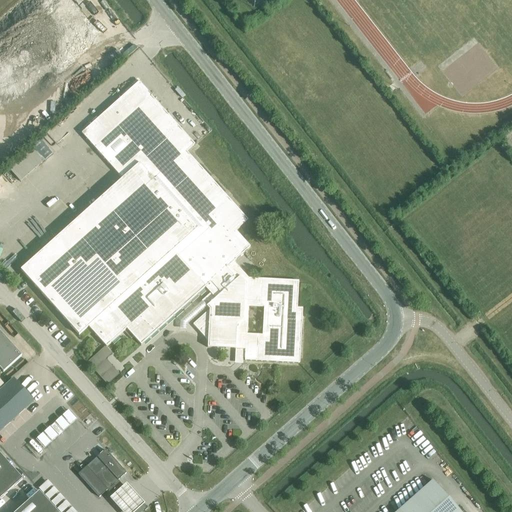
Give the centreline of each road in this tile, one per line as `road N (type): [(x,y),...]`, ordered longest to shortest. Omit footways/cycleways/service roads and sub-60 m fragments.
road 1 (tertiary): [(396,319),(387,296),(153,0)]
road 2 (unclassified): [(0,292),(194,511)]
road 3 (tertiary): [(231,481),(381,349),(396,319)]
road 4 (unclassified): [(417,319),(436,325),(511,419)]
